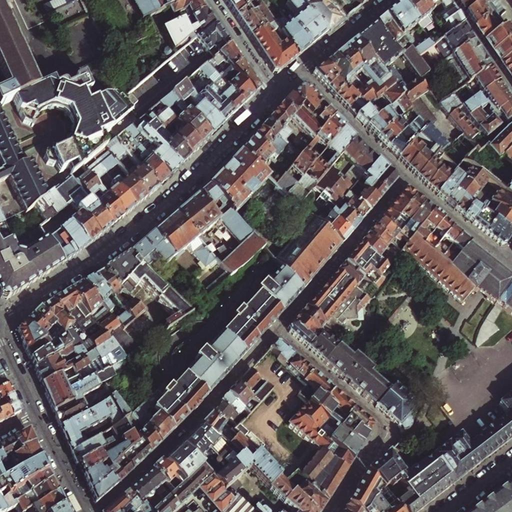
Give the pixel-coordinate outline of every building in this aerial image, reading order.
[(50,26),(78,12),(71,0),(56,0),(40,8),(50,26)] [(136,0),(133,5),(140,21),(146,18),(155,14),(148,1),(149,0),(136,0)] [(168,8),(185,0),(149,0),(148,1),(155,14),(168,8)] [(188,18),(205,10),(200,4),(198,0),(185,0),(168,8),(175,22),(163,28),(164,29),(181,21),(178,14),(184,11),(188,18)] [(223,0),(227,6),(235,17),(247,9),(245,7),(253,3),(251,0),(223,0)] [(295,0),(293,0),(289,4),(297,14),(288,21),(309,49),(319,41),(326,34),(304,11),(295,0)] [(314,0),(315,0),(309,6),(304,0),(295,0),(304,11),(326,34),(334,28),(342,22),(328,8),(320,0),(314,0)] [(406,0),(401,4),(417,25),(421,30),(436,20),(429,9),(422,0),(406,0)] [(447,3),(445,0),(422,0),(429,9),(437,3),(445,13),(436,20),(447,36),(463,26),(447,3)] [(477,0),(456,0),(463,10),(477,0)] [(477,0),(463,10),(465,12),(466,14),(486,0),(496,13),(500,18),(506,13),(499,1),(499,0),(477,0)] [(471,21),(475,27),(496,13),(486,0),(466,14),(471,21)] [(288,21),(283,15),(272,24),(258,2),(254,4),(258,11),(255,13),(265,28),(269,35),(270,35),(272,33),(276,30),(280,35),(284,40),(296,59),(302,54),(309,49),(288,21)] [(247,9),(235,17),(242,28),(249,38),(265,28),(255,13),(258,11),(254,4),(253,3),(245,7),(247,9)] [(394,10),(386,17),(401,38),(417,25),(401,4),(394,10)] [(0,73),(8,91),(0,94),(0,106),(15,100),(37,89),(0,7),(0,73)] [(196,40),(214,24),(210,17),(205,10),(188,18),(181,21),(164,29),(174,51),(187,40),(190,44),(196,40)] [(479,33),(484,41),(488,38),(488,37),(505,25),(506,25),(500,18),(496,13),(475,27),(479,33)] [(381,21),(377,24),(393,46),(402,56),(410,50),(401,38),(386,17),(381,21)] [(76,41),(95,33),(89,19),(70,27),(76,41)] [(196,40),(213,60),(229,47),(221,34),(214,24),(196,40)] [(360,37),(357,40),(394,87),(403,98),(402,99),(407,107),(419,99),(425,94),(417,82),(410,87),(408,84),(402,89),(400,84),(399,81),(394,74),(393,73),(391,72),(388,71),(386,68),(401,57),(402,56),(393,46),(377,24),(369,30),(360,37)] [(506,27),(505,25),(488,37),(488,38),(484,41),(496,58),(508,75),(511,80),(511,31),(508,26),(506,27)] [(469,35),(463,26),(447,36),(436,43),(444,57),(425,70),(428,74),(439,67),(474,42),(469,35)] [(263,60),(272,74),(277,75),(288,66),(296,59),(284,40),(277,45),(270,35),(269,35),(265,28),(249,38),(257,50),(263,60)] [(428,39),(412,52),(418,61),(433,45),(428,39)] [(352,44),(345,49),(384,96),(394,87),(357,40),(352,44)] [(484,57),(474,42),(439,67),(455,94),(471,82),(491,68),(484,57)] [(98,45),(73,55),(78,67),(102,57),(98,45)] [(206,66),(210,69),(215,65),(221,72),(227,66),(232,71),(240,64),(229,47),(213,60),(206,66)] [(341,53),(335,57),(354,78),(362,87),(352,96),(357,102),(349,111),(354,115),(363,125),(366,128),(402,99),(403,98),(394,87),(384,96),(345,49),(341,53)] [(401,57),(419,80),(428,74),(425,70),(418,61),(412,52),(410,50),(402,56),(401,57)] [(330,61),(325,66),(337,80),(345,88),(348,92),(352,89),(351,84),(349,82),(354,78),(335,57),(330,61)] [(238,78),(255,96),(259,92),(253,82),(244,70),(240,64),(232,71),(233,72),(238,78)] [(206,66),(199,72),(212,86),(200,98),(193,91),(190,93),(223,127),(229,121),(233,117),(224,108),(236,97),(216,76),(210,69),(206,66)] [(231,85),(226,80),(228,78),(233,72),(232,71),(227,66),(221,72),(216,76),(236,97),(245,106),(251,100),(255,96),(238,78),(233,83),(231,85)] [(320,70),(313,75),(327,90),(337,80),(325,66),(320,70)] [(495,75),(491,68),(471,82),(480,95),(499,82),(495,75)] [(91,91),(81,69),(37,89),(15,100),(26,124),(31,125),(36,114),(53,106),(70,113),(77,130),(71,147),(55,155),(48,152),(46,158),(49,164),(54,166),(57,165),(61,172),(65,170),(65,168),(76,164),(79,170),(80,169),(83,167),(94,158),(105,148),(116,140),(125,132),(137,123),(140,120),(124,100),(120,96),(117,92),(87,106),(83,95),(91,91)] [(238,78),(233,72),(228,78),(233,83),(238,78)] [(331,94),(335,97),(342,91),(345,88),(337,80),(327,90),(331,94)] [(503,87),(499,82),(480,95),(488,104),(506,92),(503,87)] [(191,116),(212,138),(218,131),(223,127),(190,93),(182,85),(171,95),(184,109),(187,106),(184,103),(189,99),(198,109),(191,116)] [(301,90),(299,90),(292,98),(291,97),(289,99),(308,117),(319,105),(304,90),(301,90)] [(343,105),(349,111),(357,102),(352,96),(349,93),(346,95),(342,91),(335,97),(343,105)] [(511,99),(509,96),(506,92),(488,104),(488,107),(494,115),(499,111),(511,101),(511,99)] [(176,123),(201,148),(207,142),(212,138),(191,116),(184,109),(171,95),(159,105),(166,113),(176,105),(184,115),(176,123)] [(488,104),(480,95),(461,110),(464,114),(469,118),(488,104)] [(224,108),(233,117),(241,110),(245,106),(236,97),(224,108)] [(451,97),(438,106),(447,119),(456,113),(460,110),(451,97)] [(314,140),(322,130),(315,123),(308,117),(289,99),(285,104),(278,111),(273,117),(267,122),(280,134),(276,138),(298,159),(305,150),(314,140)] [(373,135),(377,139),(409,111),(407,107),(402,99),(366,128),(373,135)] [(438,125),(419,99),(407,107),(409,111),(416,121),(424,132),(420,137),(419,138),(432,149),(438,155),(447,147),(431,130),(438,125)] [(511,101),(499,111),(501,115),(505,121),(511,116),(511,101)] [(478,128),(488,119),(483,112),(488,107),(488,104),(469,118),(473,124),(478,128)] [(172,139),(191,158),(196,153),(201,148),(176,123),(166,113),(159,105),(154,109),(156,111),(157,110),(160,112),(156,116),(151,111),(147,114),(167,134),(169,133),(169,131),(167,129),(173,124),(176,127),(175,129),(177,131),(180,131),(172,139)] [(308,117),(315,123),(326,111),(323,108),(319,105),(308,117)] [(315,123),(322,130),(333,118),(331,116),(326,111),(315,123)] [(385,146),(388,149),(405,132),(410,127),(416,121),(409,111),(377,139),(379,141),(385,146)] [(499,111),(494,115),(488,119),(478,128),(485,137),(500,126),(495,119),(501,115),(499,111)] [(460,116),(456,113),(447,119),(453,126),(462,119),(460,116)] [(137,123),(180,169),(186,162),(191,158),(172,139),(167,134),(147,114),(140,120),(137,123)] [(0,182),(9,178),(25,214),(36,205),(46,197),(29,161),(21,164),(0,117),(0,160),(4,170),(0,171),(0,182)] [(294,164),(290,169),(302,179),(317,161),(327,149),(344,129),(342,126),(333,118),(322,130),(314,140),(319,144),(313,151),(316,153),(312,157),(305,150),(298,159),(294,164)] [(466,124),(462,119),(453,126),(460,134),(469,127),(466,124)] [(416,121),(410,127),(420,137),(424,132),(416,121)] [(280,134),(267,122),(264,126),(260,131),(273,142),(276,138),(280,134)] [(144,153),(169,179),(175,173),(180,169),(137,123),(125,132),(134,142),(141,136),(151,147),(144,153)] [(472,130),(469,127),(460,134),(461,135),(467,141),(475,134),(472,130)] [(338,159),(346,149),(355,139),(351,135),(344,129),(327,149),(338,159)] [(258,134),(254,140),(266,151),(273,142),(260,131),(258,134)] [(511,147),(511,131),(490,151),(498,162),(502,157),(510,150),(511,147)] [(141,170),(158,190),(163,184),(169,179),(144,153),(134,142),(125,132),(116,140),(129,155),(132,159),(139,153),(141,155),(140,157),(143,160),(145,159),(149,163),(141,170)] [(405,132),(388,149),(395,156),(398,159),(414,142),(405,132)] [(266,151),(254,140),(247,147),(239,155),(258,172),(272,158),(276,161),(283,154),(294,164),(298,159),(276,138),(273,142),(266,151)] [(346,149),(360,163),(357,166),(366,174),(377,161),(371,155),(359,143),(355,139),(346,149)] [(119,159),(123,160),(129,155),(116,140),(105,148),(115,160),(118,158),(119,159)] [(414,142),(398,159),(404,165),(407,168),(423,151),(424,151),(414,142)] [(105,148),(94,158),(107,174),(119,165),(115,160),(105,148)] [(360,163),(346,149),(338,159),(345,165),(333,178),(339,183),(346,175),(347,176),(348,175),(353,170),(362,178),(366,174),(357,166),(360,163)] [(423,151),(407,168),(414,175),(417,178),(438,155),(432,149),(427,155),(423,151)] [(511,151),(510,150),(502,157),(510,165),(511,163),(511,151)] [(258,172),(239,155),(229,166),(207,188),(229,212),(234,217),(249,200),(251,201),(253,202),(258,195),(258,194),(256,192),(268,180),(258,172)] [(438,155),(417,178),(423,184),(426,187),(442,169),(447,163),(438,155)] [(108,197),(124,217),(130,212),(135,208),(113,181),(107,174),(94,158),(83,167),(85,169),(89,173),(96,182),(103,177),(110,186),(111,185),(112,188),(115,191),(108,197)] [(333,178),(345,165),(338,159),(328,171),(298,207),(302,211),(314,220),(320,226),(329,216),(332,212),(337,207),(338,205),(341,203),(343,200),(347,195),(357,184),(358,183),(348,175),(347,176),(346,175),(339,183),(333,178)] [(298,207),(328,171),(317,161),(302,179),(298,183),(295,187),(286,196),(287,197),(289,198),(298,207)] [(377,184),(387,171),(383,167),(377,161),(366,174),(362,178),(358,183),(357,184),(363,189),(368,194),(377,184)] [(471,205),(488,182),(464,162),(456,171),(455,173),(462,179),(452,191),(454,193),(462,199),(454,209),(458,213),(469,222),(473,224),(481,213),(482,214),(488,207),(485,205),(484,207),(479,203),(475,209),(471,205)] [(447,163),(442,169),(445,171),(448,168),(454,174),(455,173),(456,171),(447,163)] [(130,178),(147,198),(153,194),(158,190),(141,170),(136,165),(130,170),(131,172),(132,175),(129,177),(130,178)] [(442,169),(426,187),(434,193),(437,196),(445,186),(452,191),(462,179),(455,173),(454,174),(451,177),(445,171),(442,169)] [(358,183),(362,178),(353,170),(348,175),(358,183)] [(293,175),(288,171),(283,176),(295,187),(298,183),(293,178),(293,175)] [(394,184),(397,180),(387,171),(377,184),(387,192),(394,184)] [(90,200),(112,227),(118,221),(124,217),(108,197),(104,192),(100,187),(96,182),(89,173),(76,183),(86,194),(90,200)] [(71,176),(55,190),(67,205),(73,201),(74,203),(86,194),(76,183),(71,176)] [(295,187),(283,176),(275,186),(276,187),(275,189),(275,190),(284,198),(286,198),(287,197),(286,196),(295,187)] [(113,181),(135,208),(142,202),(147,198),(130,178),(124,182),(121,178),(118,177),(113,181)] [(368,194),(378,203),(384,196),(387,192),(377,184),(368,194)] [(445,186),(437,196),(443,200),(446,203),(454,193),(452,191),(445,186)] [(229,212),(207,188),(203,192),(197,196),(219,221),(229,212)] [(503,194),(511,201),(511,188),(511,190),(507,188),(503,194)] [(356,203),(369,213),(375,206),(378,203),(368,194),(363,189),(361,192),(364,194),(356,203)] [(46,197),(36,205),(48,221),(67,205),(55,190),(46,197)] [(412,194),(408,191),(404,192),(389,210),(380,221),(390,229),(415,197),(412,194)] [(499,209),(511,219),(511,201),(503,194),(500,191),(491,203),(499,209)] [(454,193),(446,203),(451,207),(454,209),(462,199),(454,193)] [(344,210),(360,224),(366,217),(369,213),(356,203),(347,195),(343,200),(345,202),(348,204),(344,210)] [(219,221),(197,196),(185,207),(175,215),(196,239),(219,221)] [(397,235),(398,236),(403,230),(406,227),(408,229),(409,227),(407,226),(408,224),(424,205),(421,202),(415,197),(390,229),(397,235)] [(48,240),(64,263),(71,259),(75,257),(94,241),(112,227),(90,200),(79,209),(82,212),(47,239),(48,240)] [(329,216),(351,234),(356,228),(360,224),(344,210),(341,207),(338,205),(337,207),(341,211),(336,216),(332,212),(329,216)] [(423,225),(434,212),(429,209),(424,205),(408,224),(417,231),(423,225)] [(494,223),(511,236),(511,219),(499,209),(490,220),(494,223)] [(229,279),(263,248),(234,217),(229,212),(219,221),(241,246),(218,266),(229,279)] [(423,225),(432,233),(434,230),(443,220),(440,217),(434,212),(423,225)] [(482,214),(481,213),(473,224),(480,230),(485,234),(494,223),(490,220),(482,214)] [(183,252),(186,249),(192,255),(192,254),(199,262),(205,269),(208,266),(210,269),(216,264),(196,239),(175,215),(164,225),(153,235),(174,260),(175,261),(184,253),(183,252)] [(320,226),(342,245),(347,239),(351,234),(329,216),(320,226)] [(0,247),(10,240),(0,218),(0,247)] [(294,266),(311,281),(334,254),(342,245),(320,226),(314,220),(275,262),(281,269),(286,274),(294,266)] [(434,230),(443,238),(453,228),(448,224),(443,220),(434,230)] [(378,224),(374,229),(391,243),(397,235),(390,229),(380,221),(378,224)] [(511,236),(494,223),(485,234),(496,243),(500,246),(504,246),(511,236)] [(443,239),(452,246),(462,235),(459,232),(453,228),(443,238),(443,239)] [(372,231),(367,236),(394,260),(400,252),(393,246),(391,243),(374,229),(372,231)] [(402,239),(407,244),(412,237),(403,230),(398,236),(402,239)] [(174,260),(153,235),(144,242),(129,255),(141,270),(154,259),(163,269),(174,260)] [(452,246),(461,253),(468,246),(471,243),(467,239),(462,235),(452,246)] [(365,239),(360,245),(377,260),(382,253),(386,257),(381,263),(387,268),(394,260),(367,236),(365,239)] [(422,244),(413,236),(412,237),(407,244),(401,251),(403,252),(463,305),(475,291),(495,267),(468,246),(461,253),(448,268),(439,261),(430,253),(421,246),(422,244)] [(395,243),(393,246),(400,252),(401,251),(407,244),(402,239),(397,245),(395,243)] [(0,265),(16,252),(10,240),(0,247),(0,265)] [(25,254),(35,281),(64,263),(48,240),(25,254)] [(315,299),(306,309),(317,319),(324,326),(338,311),(347,310),(360,320),(363,324),(392,289),(389,287),(390,287),(379,277),(387,268),(381,263),(377,260),(360,245),(355,251),(348,259),(340,269),(333,277),(325,287),(315,299)] [(446,253),(437,245),(430,253),(439,261),(446,253)] [(16,252),(0,265),(0,297),(1,299),(3,299),(7,299),(35,281),(25,254),(16,252)] [(142,288),(170,316),(161,323),(166,331),(189,316),(172,301),(166,295),(141,270),(129,255),(120,261),(111,267),(103,272),(128,297),(142,288)] [(205,274),(210,269),(208,266),(205,269),(199,262),(196,265),(205,274)] [(286,274),(303,291),(311,281),(294,266),(286,274)] [(484,298),(504,274),(499,271),(495,267),(475,291),(479,294),(484,298)] [(157,415),(172,431),(184,418),(192,410),(193,410),(196,407),(199,404),(199,403),(206,395),(217,383),(220,380),(221,380),(226,375),(229,372),(228,371),(238,361),(249,348),(264,333),(284,311),(297,298),(303,291),(286,274),(281,269),(267,284),(265,282),(258,290),(260,292),(241,312),(239,310),(232,318),(234,320),(204,353),(201,351),(194,359),(196,361),(171,389),(168,387),(161,394),(156,390),(144,401),(149,407),(157,415)] [(133,323),(144,313),(128,297),(103,272),(98,275),(93,278),(112,300),(120,294),(121,299),(126,304),(129,302),(131,305),(123,312),(126,314),(133,323)] [(511,283),(511,280),(509,278),(504,274),(484,298),(495,308),(497,305),(511,283)] [(88,281),(82,284),(118,327),(121,331),(133,323),(126,314),(118,321),(109,310),(111,308),(110,307),(115,303),(112,300),(93,278),(88,281)] [(258,290),(265,282),(260,278),(253,285),(258,290)] [(502,309),(511,296),(511,283),(497,305),(502,309)] [(77,288),(69,292),(89,315),(105,337),(118,327),(82,284),(77,288)] [(89,315),(69,292),(61,297),(52,302),(93,351),(108,341),(105,337),(89,315)] [(120,294),(112,300),(115,303),(116,304),(123,312),(131,305),(129,302),(126,304),(121,299),(120,294)] [(511,296),(502,309),(511,316),(511,296)] [(93,351),(52,302),(47,305),(39,309),(59,330),(62,333),(65,337),(71,347),(73,350),(81,348),(87,355),(93,351)] [(232,318),(239,310),(234,306),(227,313),(232,318)] [(302,312),(298,317),(317,334),(324,326),(317,319),(306,309),(306,308),(302,312)] [(59,330),(39,309),(35,313),(32,317),(51,335),(59,330)] [(29,320),(25,324),(44,340),(51,335),(32,317),(29,320)] [(295,321),(291,325),(312,343),(319,336),(317,334),(298,317),(295,321)] [(44,340),(25,324),(17,333),(21,344),(25,353),(44,340)] [(291,325),(287,329),(288,334),(299,343),(306,349),(312,343),(291,325)] [(125,360),(137,351),(121,331),(118,327),(105,337),(108,341),(110,339),(117,349),(125,360)] [(44,340),(25,353),(28,359),(29,361),(47,350),(55,344),(65,337),(62,333),(59,330),(51,335),(44,340)] [(311,353),(314,356),(328,339),(321,334),(319,336),(312,343),(306,349),(311,353)] [(55,344),(60,353),(71,347),(65,337),(55,344)] [(117,349),(110,339),(108,341),(93,351),(87,355),(82,358),(87,366),(117,349)] [(319,360),(322,363),(337,346),(328,339),(314,356),(319,360)] [(279,344),(275,343),(269,350),(279,359),(278,361),(287,370),(296,360),(289,354),(281,346),(279,344)] [(194,359),(201,351),(196,346),(189,354),(194,359)] [(333,372),(341,379),(358,357),(354,354),(350,358),(337,346),(322,363),(333,372)] [(52,358),(34,370),(38,379),(40,385),(71,369),(74,375),(88,368),(87,366),(82,358),(87,355),(81,348),(73,350),(71,347),(60,353),(52,358)] [(71,369),(40,385),(49,405),(52,412),(72,403),(66,391),(125,360),(117,349),(87,366),(88,368),(74,375),(71,369)] [(47,350),(29,361),(32,368),(34,370),(52,358),(47,350)] [(279,359),(269,350),(262,358),(272,367),(278,361),(279,359)] [(371,404),(376,408),(389,392),(369,375),(373,370),(358,357),(341,379),(343,381),(344,380),(346,382),(348,384),(348,385),(360,396),(362,397),(362,396),(371,404)] [(72,403),(52,412),(56,423),(59,429),(86,413),(79,398),(99,388),(98,385),(114,377),(111,373),(114,372),(116,374),(120,371),(123,367),(128,364),(125,360),(66,391),(72,403)] [(287,370),(294,376),(304,367),(301,364),(296,360),(287,370)] [(296,378),(302,383),(312,373),(309,370),(304,367),(294,376),(296,378)] [(260,382),(249,372),(243,377),(235,386),(246,397),(260,382)] [(315,394),(325,402),(334,392),(324,384),(312,373),(302,383),(306,386),(312,391),(315,394)] [(296,378),(288,388),(298,396),(306,386),(302,383),(296,378)] [(156,390),(161,394),(168,387),(163,382),(156,390)] [(232,389),(227,395),(248,417),(257,407),(250,401),(246,397),(235,386),(232,389)] [(270,392),(263,386),(250,401),(257,407),(270,392)] [(298,396),(303,401),(312,391),(306,386),(298,396)] [(389,420),(399,429),(408,417),(417,408),(393,387),(389,392),(376,408),(375,408),(389,420)] [(7,388),(0,391),(0,402),(3,401),(11,397),(10,394),(7,388)] [(339,414),(345,419),(354,410),(345,401),(334,392),(325,402),(334,410),(339,414)] [(511,393),(500,403),(509,415),(469,446),(460,434),(450,443),(435,454),(436,455),(434,456),(455,483),(510,442),(511,440),(511,393)] [(315,394),(307,404),(308,405),(322,417),(326,421),(334,410),(325,402),(315,394)] [(219,403),(220,404),(241,424),(248,417),(227,395),(224,397),(219,403)] [(139,441),(150,453),(154,450),(159,445),(144,428),(138,433),(132,427),(137,422),(131,414),(128,416),(112,396),(107,401),(121,423),(129,435),(135,445),(139,441)] [(16,408),(11,397),(3,401),(11,418),(14,417),(19,414),(16,408)] [(0,424),(11,418),(3,401),(0,402),(0,424)] [(86,413),(59,429),(65,443),(70,454),(87,444),(83,437),(82,433),(105,420),(107,424),(111,429),(121,423),(107,401),(86,413)] [(144,428),(159,445),(167,437),(173,432),(172,431),(157,415),(149,422),(144,415),(143,412),(149,407),(144,401),(131,414),(137,422),(144,428)] [(216,408),(211,415),(232,434),(236,430),(241,424),(220,404),(216,408)] [(308,405),(300,414),(292,407),(288,406),(286,408),(287,409),(285,409),(287,412),(282,417),(291,425),(289,427),(320,453),(300,476),(306,482),(327,503),(338,487),(341,482),(347,472),(330,458),(331,456),(328,453),(330,451),(328,450),(332,445),(317,432),(323,423),(320,420),(322,417),(308,405)] [(374,427),(354,410),(345,419),(367,438),(371,431),(374,427)] [(338,432),(360,449),(365,441),(367,438),(345,419),(339,414),(338,417),(340,418),(333,427),(338,432)] [(207,419),(201,426),(226,448),(227,447),(236,438),(232,434),(211,415),(207,419)] [(320,420),(323,423),(317,432),(332,445),(353,462),(358,454),(360,449),(338,432),(333,427),(326,421),(322,417),(320,420)] [(399,429),(399,432),(406,430),(410,427),(411,423),(408,417),(399,429)] [(105,420),(82,433),(83,437),(107,424),(105,420)] [(87,444),(70,454),(74,463),(75,468),(78,467),(104,451),(129,435),(121,423),(111,429),(108,431),(112,436),(107,439),(108,442),(100,447),(96,439),(87,444)] [(224,451),(199,428),(191,436),(173,452),(160,464),(160,465),(176,479),(177,478),(182,484),(172,493),(155,507),(150,511),(223,511),(229,506),(232,502),(223,496),(223,493),(237,480),(240,477),(241,476),(231,465),(234,462),(232,459),(224,451)] [(239,457),(246,464),(254,454),(262,446),(254,439),(242,436),(236,430),(232,434),(236,438),(227,447),(236,455),(232,459),(234,462),(239,457)] [(26,434),(13,441),(20,455),(35,446),(29,435),(27,434),(26,434)] [(104,451),(78,467),(80,473),(82,477),(103,461),(105,465),(107,468),(108,470),(112,466),(121,458),(130,450),(135,445),(129,435),(104,451)] [(0,458),(3,464),(3,465),(11,461),(10,460),(20,455),(13,441),(4,446),(0,448),(0,458)] [(130,450),(141,462),(146,457),(150,453),(139,441),(135,445),(130,450)] [(330,458),(347,472),(350,466),(353,462),(332,445),(328,450),(330,451),(328,453),(331,456),(330,458)] [(3,465),(3,464),(0,465),(0,478),(2,482),(41,459),(39,455),(35,446),(20,455),(10,460),(11,461),(15,470),(8,474),(3,465)] [(227,447),(226,448),(224,451),(232,459),(236,455),(227,447)] [(121,458),(132,470),(136,466),(141,462),(130,450),(121,458)] [(390,452),(389,451),(384,456),(369,470),(385,489),(390,485),(403,500),(398,504),(404,511),(420,511),(455,483),(434,456),(412,474),(413,476),(408,479),(404,474),(405,474),(390,452)] [(312,511),(293,495),(286,488),(283,485),(272,474),(254,454),(246,464),(239,457),(234,462),(231,465),(241,476),(248,469),(285,506),(291,511),(312,511)] [(115,470),(123,478),(128,473),(132,470),(121,458),(112,466),(114,468),(116,466),(118,468),(115,470)] [(0,503),(7,499),(47,472),(45,467),(41,459),(2,482),(0,478),(0,503)] [(103,461),(82,477),(86,487),(89,494),(108,477),(111,474),(108,470),(107,468),(103,472),(101,469),(105,465),(103,461)] [(288,468),(283,463),(272,474),(283,485),(285,483),(287,481),(292,476),(296,472),(290,467),(288,468)] [(167,488),(174,481),(176,483),(169,490),(172,493),(182,484),(177,478),(176,479),(160,465),(157,467),(151,472),(164,485),(167,488)] [(108,477),(115,486),(120,482),(123,478),(115,470),(118,468),(116,466),(114,468),(112,466),(108,470),(111,474),(108,477)] [(13,505),(14,507),(52,481),(50,477),(47,472),(7,499),(11,506),(13,505)] [(151,472),(140,481),(127,492),(136,500),(143,508),(147,511),(150,511),(155,507),(148,500),(149,500),(150,500),(151,499),(152,499),(153,498),(153,496),(153,495),(153,494),(155,492),(158,496),(160,494),(160,495),(165,491),(161,487),(164,485),(151,472)] [(383,491),(366,473),(352,497),(347,505),(354,511),(400,511),(394,504),(383,491)] [(296,480),(292,476),(287,481),(291,485),(296,480)] [(93,501),(95,505),(115,486),(108,477),(89,494),(93,501)] [(14,507),(15,509),(17,511),(27,511),(57,493),(56,489),(52,481),(14,507)] [(293,495),(312,511),(321,511),(324,508),(327,503),(306,482),(293,495)] [(511,511),(511,483),(509,485),(474,511),(511,511)] [(109,508),(104,511),(118,511),(119,511),(136,500),(127,492),(117,501),(109,508)] [(53,511),(64,506),(61,501),(57,493),(27,511),(53,511)] [(0,511),(11,511),(15,509),(14,507),(13,505),(11,506),(7,499),(0,503),(0,511)] [(118,511),(137,511),(143,508),(136,500),(119,511),(118,511)] [(271,511),(261,502),(251,511),(271,511)]
